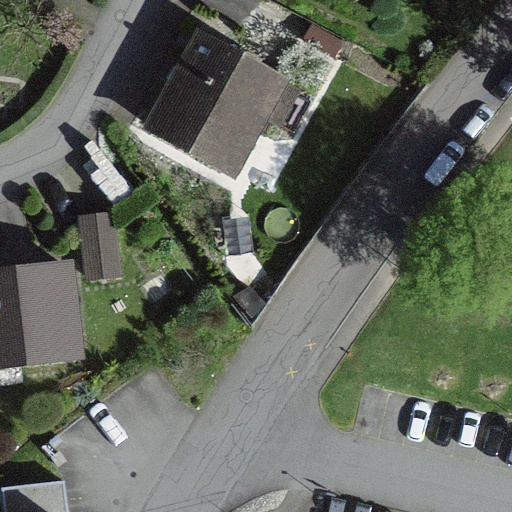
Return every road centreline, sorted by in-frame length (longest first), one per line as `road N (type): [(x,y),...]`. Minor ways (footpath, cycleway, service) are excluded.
road 1 (residential): [(511,55),(364,228),(179,511)]
road 2 (residential): [(134,0),(55,138),(0,176)]
